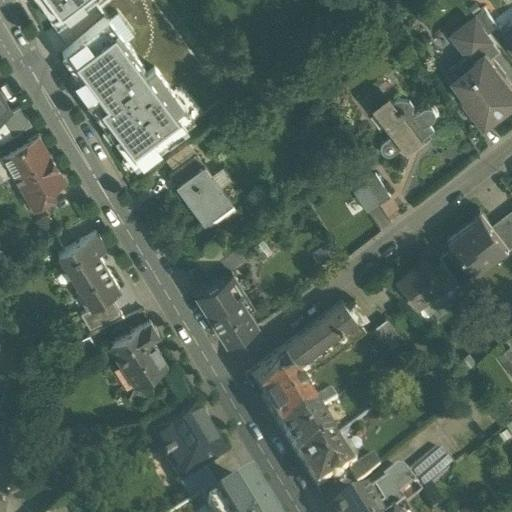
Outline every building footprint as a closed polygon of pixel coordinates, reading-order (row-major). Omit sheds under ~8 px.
[(86,0),(41,0),(51,13),(59,8),(65,16),(86,0)] [(483,6),(474,13),(489,32),(498,25),(483,6)] [(489,32),(474,13),(464,21),(486,51),(487,51),(497,43),(489,32)] [(143,65),(108,18),(62,52),(82,78),(78,80),(98,107),(95,110),(135,163),(185,126),(175,112),(183,106),(154,67),(146,73),(141,66),(143,65)] [(486,51),(464,21),(449,32),(466,53),(444,71),(471,106),(484,123),(487,121),(487,122),(502,111),(501,111),(511,102),(511,85),(496,64),(497,64),(487,51),(486,51)] [(511,22),(502,30),(511,42),(511,41),(511,22)] [(0,116),(1,116),(11,110),(0,92),(0,116)] [(408,99),(394,99),(373,115),(388,135),(381,141),(379,144),(379,147),(379,150),(381,153),(384,155),(387,155),(390,154),(398,148),(402,153),(432,129),(427,122),(436,114),(437,111),(430,102),(427,102),(413,112),(411,109),(412,108),(412,104),(408,99)] [(11,110),(1,116),(12,134),(21,129),(31,123),(20,104),(11,110)] [(12,134),(0,140),(0,150),(2,153),(3,153),(27,138),(21,129),(12,134)] [(27,138),(3,153),(13,171),(47,150),(37,132),(27,138)] [(188,141),(165,158),(173,168),(195,152),(188,141)] [(47,150),(13,171),(34,206),(53,195),(49,187),(51,186),(55,186),(59,184),(60,181),(64,178),(47,150)] [(173,168),(168,172),(175,182),(203,162),(195,152),(173,168)] [(2,153),(0,154),(0,177),(13,171),(3,153),(2,153)] [(203,162),(175,182),(203,220),(231,200),(203,162)] [(389,196),(374,172),(362,179),(364,182),(378,203),(389,196)] [(364,182),(352,190),(366,211),(378,203),(364,182)] [(473,218),(446,238),(471,270),(507,243),(495,227),(492,224),(481,209),(472,216),(473,218)] [(511,218),(510,216),(511,214),(511,209),(492,224),(495,227),(499,225),(511,242),(511,218)] [(96,231),(83,238),(59,252),(80,288),(86,284),(97,302),(110,295),(120,289),(98,252),(106,247),(96,231)] [(228,235),(195,258),(203,270),(236,246),(228,235)] [(236,246),(203,270),(211,280),(232,268),(232,269),(246,260),(236,246)] [(420,260),(414,265),(413,264),(394,278),(415,304),(441,284),(442,284),(431,269),(422,257),(419,259),(420,260)] [(457,281),(442,260),(431,269),(442,284),(441,284),(445,290),(457,281)] [(211,280),(195,291),(206,310),(242,286),(232,269),(232,268),(211,280)] [(86,284),(80,288),(81,288),(77,291),(87,308),(97,302),(86,284)] [(441,284),(415,304),(424,316),(447,298),(450,297),(445,290),(441,284)] [(242,286),(206,310),(227,342),(257,324),(248,310),(254,306),(242,286)] [(127,289),(114,297),(120,306),(133,298),(127,289)] [(89,328),(121,313),(110,295),(97,302),(87,308),(80,313),(89,328)] [(343,299),(278,348),(296,378),(327,358),(365,328),(343,299)] [(413,352),(386,317),(374,326),(401,361),(413,352)] [(151,319),(143,324),(142,323),(110,343),(124,366),(135,384),(167,364),(151,337),(159,332),(151,319)] [(89,334),(66,345),(75,359),(97,347),(89,334)] [(278,348),(246,373),(262,399),(296,378),(278,348)] [(511,350),(510,348),(499,356),(511,374),(511,350)] [(296,378),(262,399),(282,432),(316,410),(314,407),(311,402),(296,378)] [(331,390),(311,402),(314,407),(319,404),(322,408),(336,399),(331,390)] [(382,402),(375,408),(379,413),(386,408),(382,402)] [(316,410),(282,432),(299,460),(333,439),(317,411),(316,410)] [(223,455),(196,411),(155,436),(168,457),(164,459),(177,482),(181,479),(182,480),(204,467),(223,455)] [(333,439),(299,460),(317,489),(331,480),(333,482),(335,482),(338,482),(340,481),(341,479),(342,476),(341,474),(348,470),(355,465),(346,450),(340,453),(335,445),(337,444),(333,439)] [(406,473),(404,474),(412,484),(413,485),(421,493),(430,486),(453,466),(438,447),(406,473)] [(355,465),(348,470),(357,484),(380,466),(372,454),(355,465)] [(204,467),(182,480),(181,479),(177,482),(191,504),(200,499),(217,488),(204,467)] [(402,468),(395,468),(382,479),(382,482),(385,480),(398,496),(412,484),(404,474),(406,473),(402,468)] [(267,511),(243,472),(218,488),(217,488),(200,499),(208,511),(267,511)] [(362,498),(360,495),(345,504),(347,506),(337,511),(397,511),(402,508),(406,505),(398,496),(385,480),(382,482),(362,498)] [(430,486),(421,493),(432,510),(442,503),(430,486)] [(191,504),(179,511),(208,511),(200,499),(191,504)]
